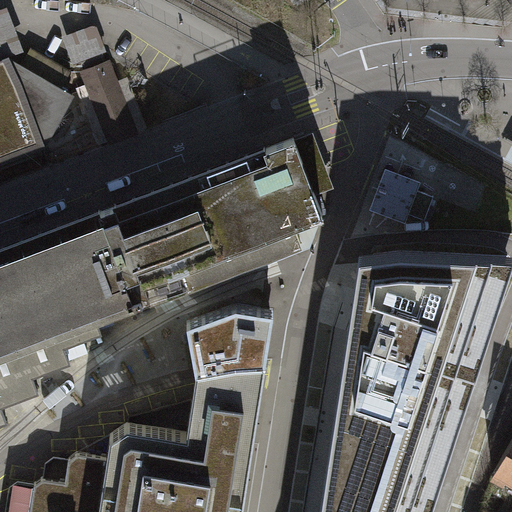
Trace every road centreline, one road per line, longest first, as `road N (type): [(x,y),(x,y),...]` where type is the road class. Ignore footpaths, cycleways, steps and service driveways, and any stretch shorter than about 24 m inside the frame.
road 1 (residential): [(376,67),(369,141),(304,316),(274,511)]
road 2 (unclassified): [(376,67),(0,209)]
road 3 (residential): [(511,59),(376,67)]
